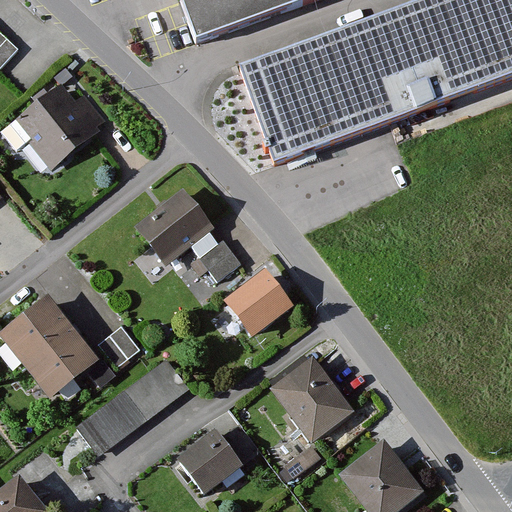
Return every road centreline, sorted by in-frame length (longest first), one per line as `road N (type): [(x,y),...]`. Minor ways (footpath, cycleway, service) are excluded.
road 1 (residential): [(346,312),(107,486),(129,511)]
road 2 (residential): [(346,312),(496,511)]
road 3 (residential): [(193,136),(0,291)]
road 4 (residential): [(193,136),(346,312)]
road 5 (residential): [(51,0),(193,136)]
